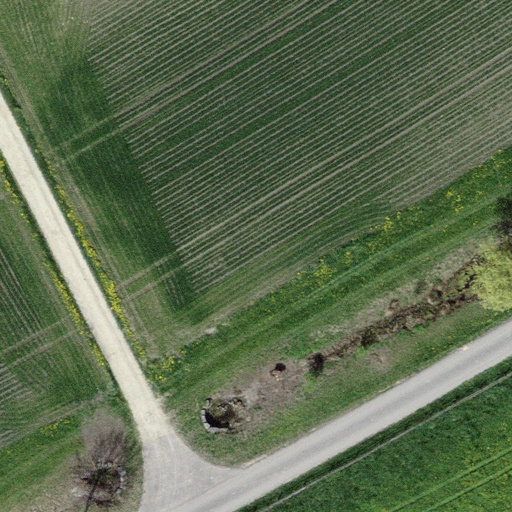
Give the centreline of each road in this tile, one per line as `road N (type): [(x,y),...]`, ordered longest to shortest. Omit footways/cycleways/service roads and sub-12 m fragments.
road 1 (track): [(0,113),(201,510)]
road 2 (unclassified): [(198,511),(511,334)]
